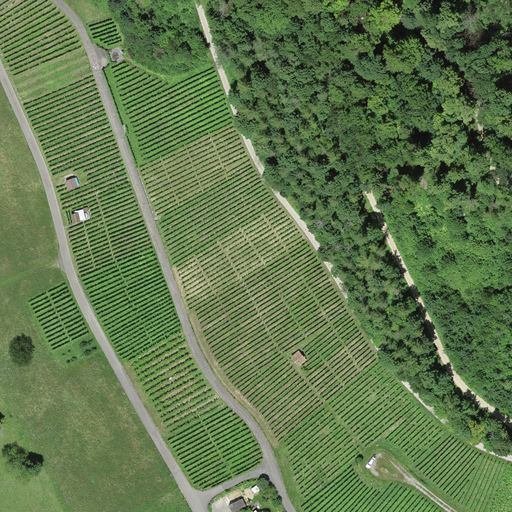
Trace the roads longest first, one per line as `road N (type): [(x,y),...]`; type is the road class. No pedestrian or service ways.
road 1 (track): [(196,0),(252,152),(371,336),(459,433),(511,459)]
road 2 (track): [(273,468),(181,308),(84,34),(55,0)]
road 3 (track): [(511,425),(455,376),(318,90),(310,25),(340,0)]
road 4 (residential): [(0,69),(36,151),(81,300),(195,504)]
road 5 (track): [(390,0),(432,43),(480,170),(511,177)]
road 6 (residential): [(291,511),(273,468),(195,504)]
